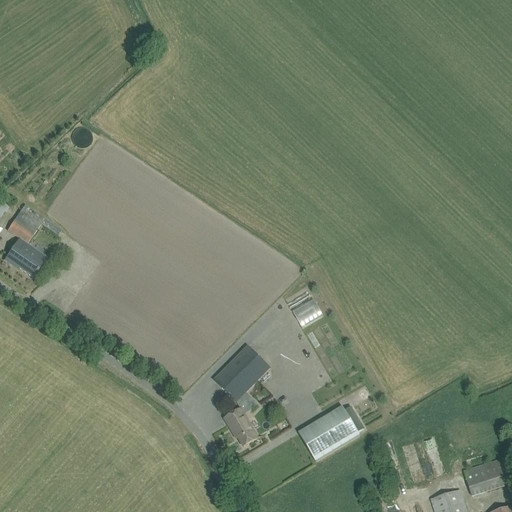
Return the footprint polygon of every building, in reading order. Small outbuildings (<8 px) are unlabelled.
[(17,167),(23,163),(7,141),(1,145),(17,167)] [(27,245),(33,237),(36,232),(42,224),(22,211),(16,219),(13,223),(7,231),(27,245)] [(54,225),(51,230),(61,238),(65,233),(54,225)] [(18,242),(5,261),(13,266),(14,265),(33,278),(37,272),(37,273),(38,271),(43,264),(47,259),(29,247),(28,249),(18,242)] [(67,313),(71,307),(61,300),(57,305),(67,313)] [(303,329),(324,319),(316,302),(295,312),(303,329)] [(244,448),(252,443),(258,439),(244,415),(251,411),(257,404),(246,394),(270,369),(247,347),(221,374),(214,381),(236,403),(237,403),(240,410),(224,420),(233,434),(234,433),(244,448)] [(340,409),(326,417),(298,434),(312,457),(316,463),(360,437),(344,410),(343,408),(340,409)] [(511,485),(511,463),(510,458),(464,473),(472,498),(511,485)] [(466,511),(460,491),(431,500),(434,511),(466,511)]
